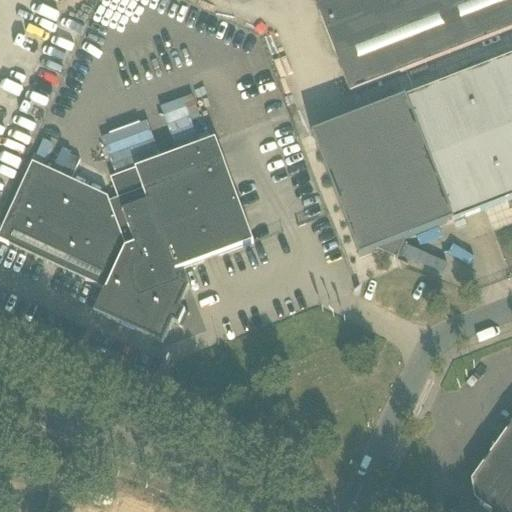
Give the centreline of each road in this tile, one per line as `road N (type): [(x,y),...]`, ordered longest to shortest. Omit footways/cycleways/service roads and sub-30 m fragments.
road 1 (tertiary): [(271,511),(0,394)]
road 2 (unclassified): [(349,511),(424,356),(450,332),(511,308)]
